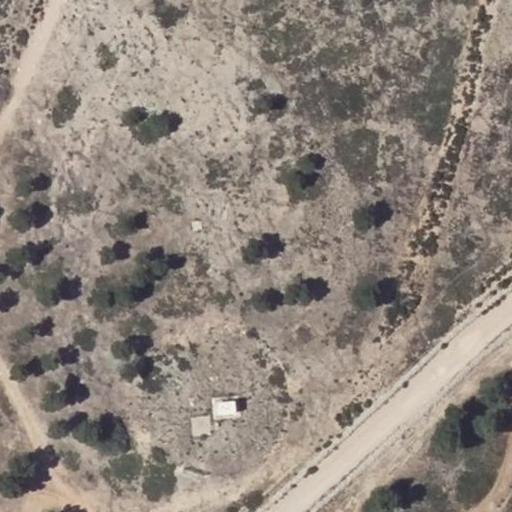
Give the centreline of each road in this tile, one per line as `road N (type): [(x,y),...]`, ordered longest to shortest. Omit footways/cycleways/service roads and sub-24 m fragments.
road 1 (track): [(368,433),(486,0)]
road 2 (unclassified): [(287,511),(472,334),(511,306)]
road 3 (track): [(0,360),(86,511)]
